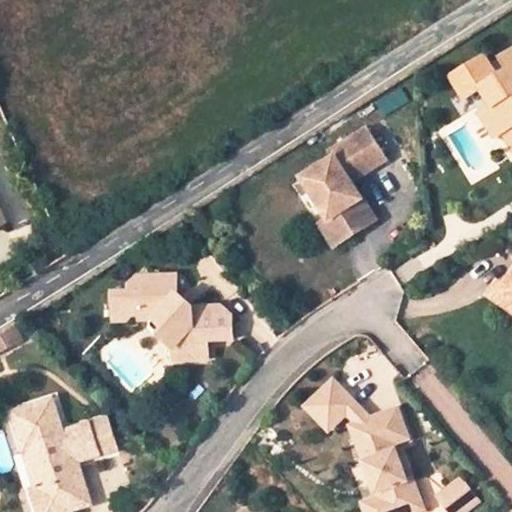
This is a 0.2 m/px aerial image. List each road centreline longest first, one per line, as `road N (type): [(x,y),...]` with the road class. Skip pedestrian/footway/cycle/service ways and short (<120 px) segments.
road 1 (unclassified): [(503,0),(0,316)]
road 2 (residential): [(166,511),(269,381),(362,309)]
